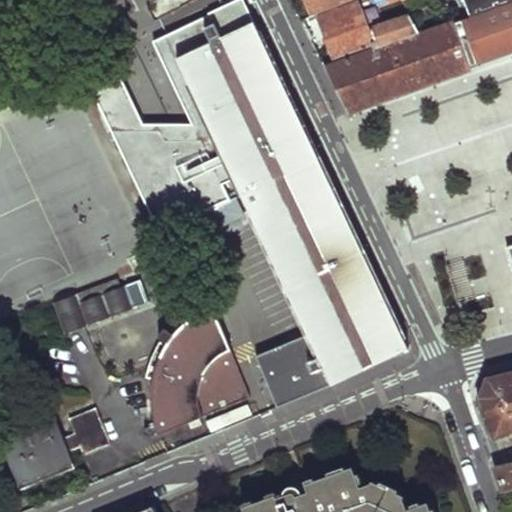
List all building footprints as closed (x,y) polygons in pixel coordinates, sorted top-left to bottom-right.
[(0,0),(0,21),(42,0),(0,0)] [(308,0),(314,14),(349,0),(308,0)] [(362,4),(322,20),(339,63),(418,33),(401,0),(394,0),(404,19),(372,31),(362,4)] [(511,0),(508,0),(473,13),(458,18),(476,71),(511,57),(511,0)] [(468,0),(473,13),(508,0),(468,0)] [(476,71),(458,18),(418,33),(339,63),(329,66),(349,119),(476,71)] [(256,21),(179,58),(209,123),(243,195),(309,336),(257,357),(279,409),(333,386),(410,349),(256,21)] [(180,223),(188,240),(241,215),(233,200),(243,195),(209,123),(147,121),(120,67),(85,67),(162,231),(180,223)] [(77,295),(55,303),(65,333),(148,303),(140,279),(79,302),(77,295)] [(176,332),(167,345),(175,350),(192,330),(217,315),(214,306),(202,311),(187,321),(176,332)] [(232,350),(217,315),(192,330),(175,350),(167,345),(161,341),(155,351),(151,359),(148,368),(146,378),(153,378),(152,384),(151,401),(153,421),(158,436),(202,417),(200,412),(199,407),(198,402),(198,398),(199,388),(200,383),(202,378),(204,374),(206,369),(209,365),(213,362),(216,359),(220,356),(224,353),(228,351),(232,350)] [(237,362),(232,350),(228,351),(224,353),(220,356),(216,359),(213,362),(209,365),(206,369),(204,374),(202,378),(200,383),(199,388),(198,398),(198,402),(199,407),(200,412),(202,417),(216,411),(214,406),(214,402),(213,398),(214,394),(215,390),(216,386),(217,382),(219,378),(221,375),(224,372),(227,369),(230,366),(233,364),(237,362)] [(214,406),(216,411),(251,397),(237,362),(233,364),(230,366),(227,369),(224,372),(221,375),(219,378),(217,382),(216,386),(215,390),(214,394),(213,398),(214,402),(214,406)] [(492,430),(495,438),(511,431),(511,372),(488,379),(480,398),(492,430)] [(97,409),(71,419),(77,433),(83,447),(86,455),(112,445),(97,409)] [(54,415),(0,437),(0,453),(17,492),(76,468),(70,453),(64,439),(54,415)] [(83,447),(77,433),(64,439),(70,453),(83,447)] [(511,462),(495,466),(500,479),(503,489),(511,486),(511,462)] [(434,511),(433,509),(426,511),(425,511),(425,509),(415,511),(409,511),(408,509),(409,503),(398,498),(397,494),(382,486),(377,489),(364,481),(361,488),(354,490),(353,486),(355,485),(351,475),(350,476),(346,469),(340,471),(338,468),(320,476),(320,478),(310,482),(309,479),(300,482),(301,486),(272,496),(271,493),(262,497),(263,500),(250,505),(249,501),(242,504),(244,511),(434,511)]
